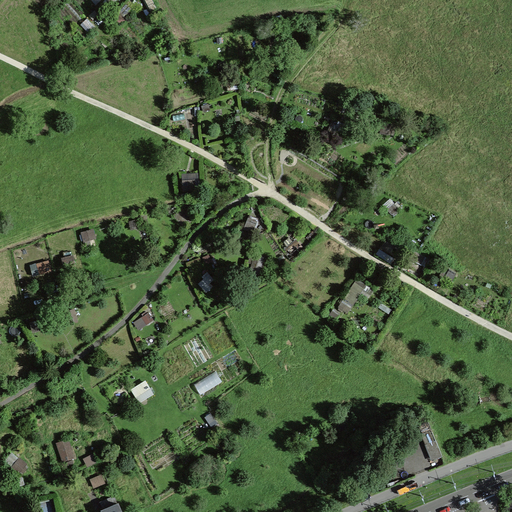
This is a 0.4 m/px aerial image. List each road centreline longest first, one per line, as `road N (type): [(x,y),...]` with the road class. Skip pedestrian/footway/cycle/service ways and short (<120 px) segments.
road 1 (track): [(0,402),(133,315),(220,206),(267,189),(178,138),(0,58)]
road 2 (track): [(267,189),(449,304),(511,334)]
road 3 (track): [(267,189),(268,141),(282,92),(346,0)]
